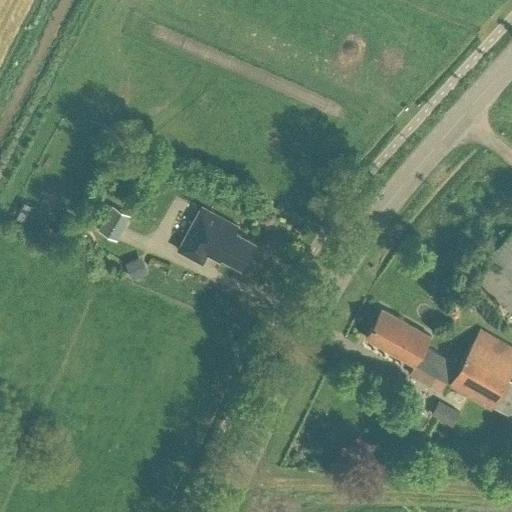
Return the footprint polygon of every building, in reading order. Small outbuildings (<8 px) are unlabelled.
[(118,240),(133,215),(114,204),(100,229),(118,240)] [(202,204),(195,217),(178,249),(203,263),(210,250),(222,257),(223,255),(242,265),(255,239),(236,229),(239,223),(202,204)] [(511,228),(486,256),(470,272),(511,313),(511,228)] [(427,344),(431,337),(382,309),(365,338),(490,409),(492,405),(510,415),(511,411),(511,346),(480,328),(460,363),(427,344)] [(460,411),(439,399),(431,413),(452,425),(460,411)]
